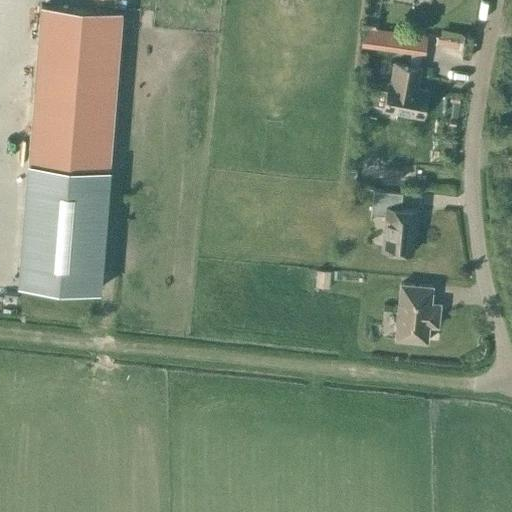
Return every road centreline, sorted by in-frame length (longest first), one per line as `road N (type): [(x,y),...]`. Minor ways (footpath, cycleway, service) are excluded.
road 1 (track): [(472,392),(0,337)]
road 2 (unclassified): [(511,371),(493,320),(471,199),(472,121),(494,0)]
